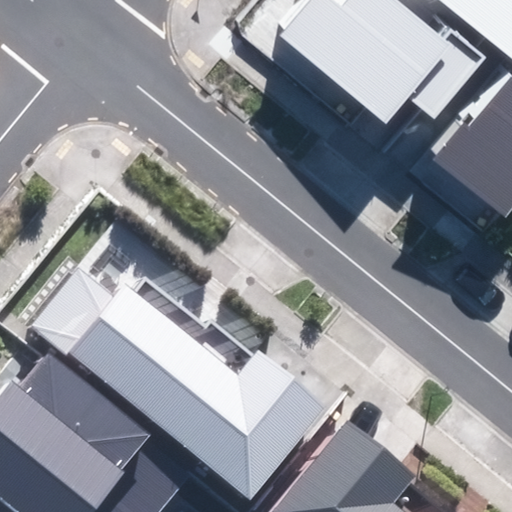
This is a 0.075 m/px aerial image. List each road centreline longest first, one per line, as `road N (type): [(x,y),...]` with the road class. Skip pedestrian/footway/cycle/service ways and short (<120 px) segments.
road 1 (residential): [(511,381),(86,33)]
road 2 (residential): [(0,138),(86,33)]
